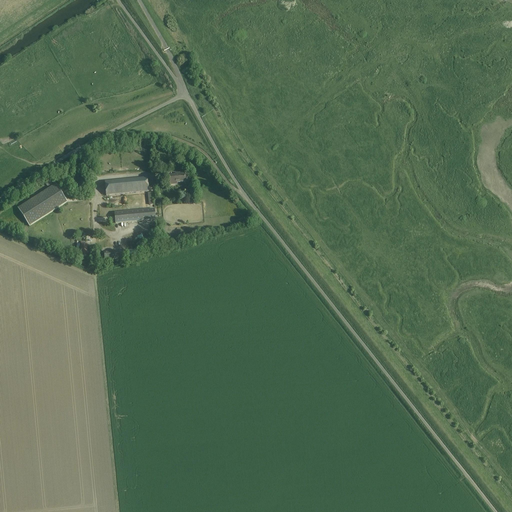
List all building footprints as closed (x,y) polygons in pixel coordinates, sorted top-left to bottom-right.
[(177,186),(177,183),(185,182),(184,173),(178,173),(178,175),(169,176),(170,187),(177,186)] [(106,195),(148,191),(147,177),(104,181),(106,195)] [(18,209),(29,227),(67,202),(56,184),(18,209)] [(115,223),(156,219),(155,209),(114,213),(115,223)] [(105,258),(140,255),(140,249),(104,252),(105,258)]
